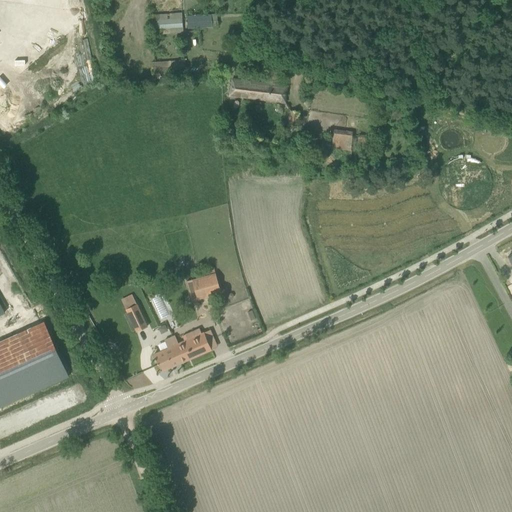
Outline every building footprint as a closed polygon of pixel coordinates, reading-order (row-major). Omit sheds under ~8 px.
[(149,15),(150,35),(183,33),(182,13),(149,15)] [(187,16),(187,28),(212,27),(211,14),(187,16)] [(151,62),(152,79),(186,77),(185,60),(151,62)] [(229,96),(285,102),(287,86),(232,79),(229,96)] [(288,125),(296,126),(299,112),(290,111),(288,125)] [(333,129),(331,148),(351,151),(353,132),(333,129)] [(226,141),(240,141),(240,138),(233,138),(234,130),(226,130),(226,141)] [(195,290),(197,299),(220,293),(215,273),(186,282),(189,291),(195,290)] [(121,300),(136,332),(147,327),(132,295),(121,300)] [(0,341),(0,406),(67,378),(43,323),(0,341)] [(162,339),(171,335),(165,323),(156,327),(162,339)] [(184,341),(178,344),(175,336),(164,340),(168,348),(154,354),(162,371),(211,350),(207,340),(213,337),(209,330),(202,333),(199,328),(182,336),(184,341)]
